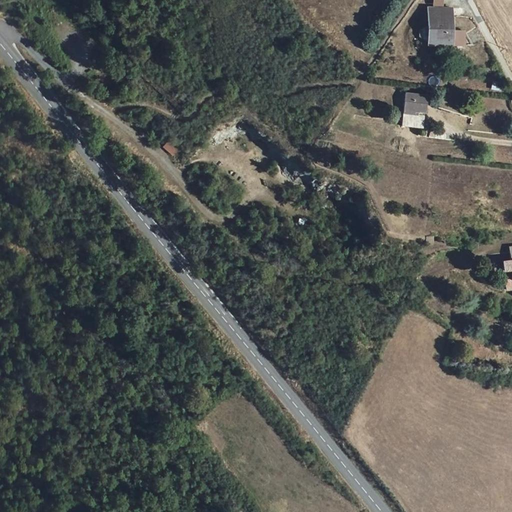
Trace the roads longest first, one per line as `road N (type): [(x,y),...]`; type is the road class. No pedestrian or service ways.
road 1 (secondary): [(380,511),(0,45)]
road 2 (track): [(0,32),(146,148),(208,221),(236,215),(254,192)]
